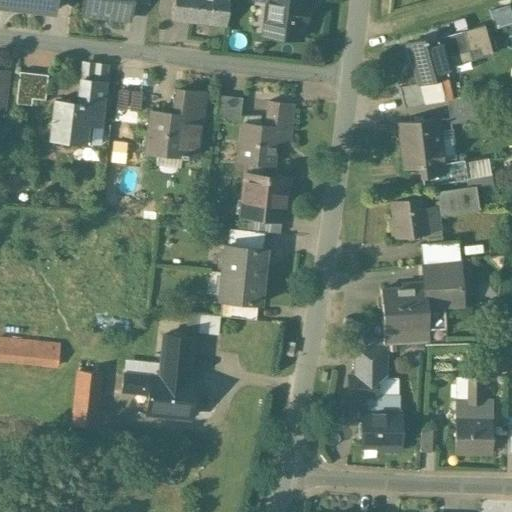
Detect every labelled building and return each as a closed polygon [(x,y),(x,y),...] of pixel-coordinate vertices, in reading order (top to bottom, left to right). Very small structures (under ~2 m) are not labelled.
[(0,0),(0,5),(52,12),(53,0),(0,0)] [(84,0),(83,15),(129,20),(131,3),(130,0),(84,0)] [(174,0),(172,20),(226,26),(229,0),(174,0)] [(268,0),(264,35),(300,39),(302,24),(305,25),(307,7),(304,6),(304,0),(268,0)] [(488,10),(494,29),(511,23),(511,12),(509,4),(488,10)] [(484,26),(440,38),(440,39),(439,39),(445,58),(467,52),(470,61),(492,55),(484,26)] [(439,38),(427,41),(426,39),(407,44),(407,45),(408,45),(418,84),(418,85),(437,79),(450,76),(450,75),(449,75),(445,58),(439,39),(440,39),(440,38),(439,38)] [(107,68),(83,66),(81,80),(105,82),(107,68)] [(0,104),(5,105),(8,71),(0,70),(0,104)] [(48,75),(19,72),(16,104),(31,106),(32,99),(45,101),(48,75)] [(437,79),(418,85),(418,84),(399,88),(404,110),(443,101),(437,79)] [(78,103),(55,101),(51,140),(84,144),(86,125),(100,127),(105,82),(81,80),(78,103)] [(117,88),(116,106),(139,107),(140,89),(117,88)] [(204,93),(177,90),(174,113),(152,111),(147,153),(186,157),(186,155),(196,156),(204,93)] [(215,118),(240,119),(241,95),(216,94),(215,118)] [(470,95),(447,100),(450,125),(473,122),(470,95)] [(266,127),(243,124),(239,162),(272,165),(276,137),(290,139),(294,104),(269,102),(266,127)] [(437,119),(399,124),(404,169),(420,167),(421,174),(444,170),(446,183),(466,180),(463,161),(442,164),(437,119)] [(100,127),(86,125),(84,144),(98,145),(98,141),(101,138),(99,135),(100,127)] [(465,160),(466,178),(479,177),(479,185),(490,185),(489,158),(465,160)] [(444,170),(421,174),(422,187),(446,183),(444,170)] [(287,180),(246,175),(243,203),(248,204),(247,217),(282,221),(287,180)] [(475,187),(433,193),(435,207),(423,209),(424,219),(479,211),(475,187)] [(421,198),(391,202),(394,220),(390,220),(392,238),(426,234),(424,219),(423,209),(421,198)] [(264,233),(240,230),(239,241),(263,243),(264,233)] [(265,249),(224,244),(221,273),(262,277),(265,249)] [(447,244),(425,247),(427,259),(449,256),(447,244)] [(458,260),(422,265),(423,281),(422,281),(423,288),(424,288),(426,318),(436,317),(436,306),(461,305),(458,260)] [(262,277),(221,273),(218,298),(221,298),(257,302),(259,302),(262,277)] [(423,288),(381,290),(383,333),(426,331),(426,318),(424,288),(423,288)] [(257,302),(221,298),(219,316),(255,320),(257,302)] [(218,333),(218,315),(199,314),(199,332),(218,333)] [(426,331),(383,333),(383,345),(384,346),(427,343),(426,331)] [(192,338),(165,335),(160,378),(188,381),(192,338)] [(59,345),(0,339),(0,360),(57,366),(59,345)] [(383,345),(355,347),(355,363),(376,361),(383,361),(384,346),(383,345)] [(376,361),(355,363),(355,377),(376,377),(376,361)] [(100,374),(81,371),(74,425),(94,427),(100,374)] [(160,378),(124,374),(122,392),(148,395),(146,413),(190,417),(194,382),(188,381),(160,378)] [(355,377),(348,377),(347,398),(367,398),(376,398),(376,396),(376,377),(355,377)] [(480,379),(464,379),(464,401),(453,401),(453,418),(489,419),(489,402),(480,401),(480,379)] [(398,396),(376,396),(376,398),(367,398),(367,413),(398,413),(398,396)] [(367,413),(360,413),(360,446),(376,446),(376,449),(399,449),(399,413),(398,413),(367,413)] [(489,419),(453,418),(452,452),(488,452),(489,419)] [(431,429),(419,429),(418,451),(430,451),(431,429)]
